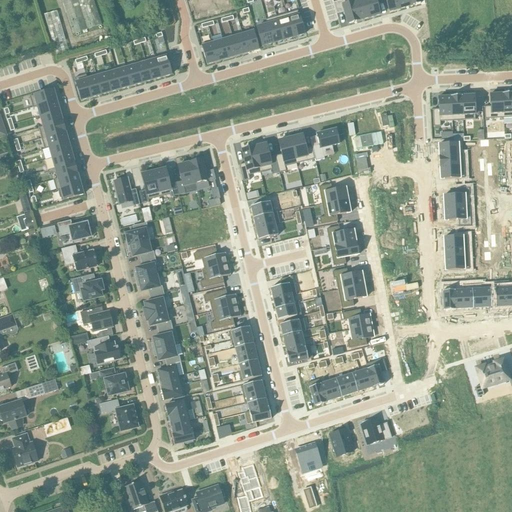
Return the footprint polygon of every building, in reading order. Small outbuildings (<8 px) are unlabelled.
[(62,0),(73,33),(102,24),(93,0),(62,0)] [(342,0),(333,3),(337,14),(344,12),(348,24),(359,21),(352,0),(342,0)] [(352,0),(359,21),(369,18),(364,0),(352,0)] [(375,0),(364,0),(369,18),(380,15),(375,0)] [(396,0),(385,0),(389,12),(399,9),(396,0)] [(396,0),(399,9),(410,6),(408,0),(396,0)] [(57,11),(44,15),(57,59),(69,55),(57,11)] [(297,11),(287,14),(293,37),(304,34),(297,11)] [(287,14),(276,17),(283,40),(293,37),(287,14)] [(276,17),(265,20),(267,25),(272,43),(283,40),(276,17)] [(14,29),(20,52),(38,47),(31,24),(14,29)] [(267,25),(256,28),(262,46),(272,43),(267,25)] [(253,32),(242,35),(247,53),(258,50),(253,32)] [(242,35),(232,38),(238,56),(247,53),(242,35)] [(232,38),(223,41),(228,58),(238,56),(232,38)] [(213,41),(201,44),(207,64),(218,61),(213,44),(213,43),(213,41)] [(213,43),(213,44),(218,61),(228,58),(223,41),(213,43)] [(165,54),(154,58),(155,60),(156,61),(161,78),(171,75),(165,54)] [(155,60),(145,63),(151,80),(161,78),(156,61),(155,60)] [(145,63),(136,65),(141,83),(151,80),(145,63)] [(129,67),(126,68),(131,86),(134,85),(141,83),(136,65),(129,67)] [(126,68),(116,71),(121,89),(131,86),(126,68)] [(116,71),(106,74),(111,92),(121,89),(116,71)] [(106,74),(96,77),(101,95),(111,92),(106,74)] [(86,75),(74,78),(81,101),(92,97),(87,81),(86,80),(87,79),(86,75)] [(87,79),(86,80),(87,81),(92,97),(101,95),(96,77),(87,79)] [(38,106),(56,101),(53,90),(29,97),(33,108),(37,107),(37,106),(38,106)] [(511,93),(502,94),(503,118),(511,117),(511,93)] [(490,107),(484,107),(485,119),(503,118),(502,94),(490,95),(490,107)] [(474,95),(462,96),(463,120),(475,120),(474,95)] [(462,96),(450,97),(451,121),(463,120),(462,96)] [(439,109),(433,110),(433,127),(440,127),(440,122),(451,121),(450,97),(438,97),(439,109)] [(37,106),(37,107),(40,116),(59,111),(56,101),(38,106),(37,106)] [(43,127),(62,121),(59,111),(40,116),(43,126),(43,127)] [(43,127),(43,126),(38,128),(41,139),(65,132),(62,121),(43,127)] [(319,145),(312,147),(316,161),(324,159),(322,148),(339,144),(336,129),(316,134),(319,145)] [(65,132),(41,139),(44,149),(49,148),(68,142),(65,132)] [(302,135),(290,138),(296,164),(315,159),(315,161),(316,161),(312,147),(306,149),(302,135)] [(281,155),(275,156),(279,173),(286,171),(285,167),(296,164),(290,138),(278,141),(280,149),(281,155)] [(52,158),(71,153),(68,142),(49,148),(52,158)] [(266,144),(254,147),(260,173),(272,170),(273,175),(279,173),(275,156),(269,158),(266,144)] [(458,144),(438,145),(439,156),(459,155),(458,144)] [(245,163),(239,165),(243,182),(250,180),(249,175),(256,174),(260,173),(254,147),(242,150),(245,163)] [(7,149),(0,151),(0,159),(9,157),(7,149)] [(55,168),(74,163),(71,153),(52,158),(55,168)] [(459,155),(439,156),(440,168),(464,166),(463,155),(459,155)] [(202,160),(190,163),(195,184),(196,190),(197,191),(199,191),(199,189),(208,187),(207,181),(202,160)] [(74,163),(55,168),(58,178),(58,179),(77,173),(74,163)] [(181,182),(175,183),(178,195),(185,193),(183,187),(195,184),(190,163),(177,166),(181,182)] [(464,166),(440,168),(440,179),(465,178),(464,166)] [(165,169),(153,172),(160,197),(171,194),(172,197),(178,195),(175,183),(169,184),(165,169)] [(211,170),(207,171),(209,182),(214,181),(216,180),(213,170),(211,170)] [(145,190),(139,192),(142,204),(149,202),(148,200),(160,197),(153,172),(141,175),(145,190)] [(56,191),(59,190),(60,189),(80,184),(77,173),(58,179),(58,178),(53,180),(56,191)] [(127,178),(114,181),(119,205),(132,202),(133,206),(139,205),(136,189),(130,191),(127,178)] [(59,190),(62,201),(83,195),(80,184),(60,189),(59,190)] [(331,185),(318,187),(322,205),(348,201),(345,188),(332,191),(331,185)] [(443,202),(441,202),(442,209),(470,207),(465,207),(465,196),(469,195),(469,188),(456,189),(457,195),(443,196),(443,202)] [(19,197),(21,203),(21,204),(28,202),(26,195),(19,197)] [(219,198),(208,200),(210,207),(221,205),(219,198)] [(324,217),(319,218),(321,225),(338,221),(336,215),(350,213),(348,201),(322,205),(324,217)] [(272,202),(250,207),(253,218),(274,213),(272,202)] [(150,221),(149,207),(140,208),(141,222),(150,221)] [(470,207),(442,209),(442,215),(444,215),(444,221),(458,220),(458,226),(471,226),(470,207)] [(198,241),(217,236),(213,218),(204,220),(202,212),(189,216),(191,223),(193,223),(198,241)] [(274,213),(253,218),(256,229),(275,225),(280,223),(277,212),(274,213)] [(26,219),(24,221),(26,228),(28,228),(29,230),(35,228),(30,213),(24,215),(26,219)] [(135,215),(129,217),(131,223),(137,222),(135,215)] [(72,226),(71,220),(57,224),(60,236),(61,236),(70,234),(72,242),(74,241),(74,243),(82,241),(81,240),(90,237),(87,223),(72,226)] [(134,232),(125,234),(126,240),(128,246),(148,241),(145,230),(148,229),(146,223),(132,226),(134,232)] [(275,225),(256,229),(258,240),(278,236),(275,225)] [(339,227),(326,229),(330,248),(356,243),(353,231),(340,233),(339,227)] [(46,228),(40,229),(42,237),(48,236),(46,228)] [(467,237),(443,238),(444,249),(468,248),(467,237)] [(148,241),(128,246),(129,252),(131,252),(132,257),(140,255),(141,261),(155,258),(153,251),(151,252),(148,241)] [(356,243),(330,248),(333,266),(346,264),(344,258),(358,255),(356,243)] [(77,255),(75,246),(61,249),(64,259),(72,257),(76,272),(97,266),(93,251),(77,255)] [(468,248),(444,249),(444,260),(468,258),(468,248)] [(215,249),(193,254),(194,261),(201,259),(204,269),(202,270),(228,264),(225,253),(217,255),(215,249)] [(137,274),(135,274),(136,281),(157,276),(154,264),(156,264),(155,258),(141,261),(142,267),(135,268),(137,274)] [(468,258),(444,260),(445,271),(469,269),(468,258)] [(204,281),(199,282),(201,289),(224,284),(222,277),(230,275),(228,264),(202,270),(204,281)] [(347,269),(332,272),(333,279),(336,278),(338,290),(364,285),(361,273),(348,275),(347,269)] [(95,282),(93,275),(71,280),(74,293),(81,291),(83,301),(102,297),(100,291),(103,290),(101,281),(95,282)] [(157,276),(136,281),(138,287),(140,286),(141,292),(148,290),(150,296),(163,292),(162,286),(159,287),(157,276)] [(281,286),(270,288),(273,300),(296,295),(292,277),(280,280),(281,286)] [(364,285),(338,290),(341,308),(354,306),(352,300),(366,297),(364,285)] [(462,290),(461,290),(462,309),(472,309),(471,285),(462,286),(462,290)] [(480,285),(471,285),(472,309),(481,308),(480,285)] [(481,285),(480,285),(481,308),(491,308),(490,286),(481,287),(481,285)] [(442,287),(443,311),(453,311),(452,286),(442,287)] [(454,286),(452,286),(453,311),(455,310),(462,309),(461,290),(454,291),(454,286)] [(504,286),(494,286),(495,308),(505,307),(504,286)] [(226,290),(203,296),(205,303),(209,302),(212,312),(238,306),(235,295),(227,297),(226,290)] [(145,309),(143,309),(145,315),(165,310),(162,299),(165,298),(163,292),(150,296),(151,301),(144,303),(145,309)] [(296,295),(273,300),(275,309),(298,304),(298,303),(296,303),(294,295),(296,295)] [(298,304),(275,309),(278,320),(301,315),(298,304)] [(214,322),(210,323),(211,331),(234,325),(232,319),(241,317),(238,306),(212,312),(214,322)] [(100,312),(99,308),(102,308),(102,307),(80,313),(83,325),(91,323),(93,332),(112,327),(109,312),(103,313),(102,313),(101,312),(100,312)] [(165,310),(145,315),(146,322),(148,321),(150,327),(157,325),(158,331),(172,327),(170,321),(168,322),(165,310)] [(360,310),(342,313),(343,321),(348,320),(350,330),(371,326),(369,315),(361,317),(360,310)] [(192,314),(186,316),(187,323),(194,321),(192,314)] [(12,315),(0,319),(0,331),(16,326),(12,315)] [(303,319),(280,325),(282,336),(306,330),(303,319)] [(352,341),(347,341),(348,349),(366,345),(365,339),(373,337),(371,326),(350,330),(352,341)] [(154,343),(152,344),(153,350),(174,345),(171,334),(173,333),(172,327),(158,331),(160,336),(152,338),(154,343)] [(249,327),(228,332),(230,341),(251,336),(249,327)] [(306,330),(282,336),(284,344),(303,340),(301,332),(306,331),(306,330)] [(251,336),(230,341),(233,341),(235,348),(253,344),(251,336)] [(80,344),(78,337),(72,339),(73,345),(80,344)] [(110,344),(108,337),(87,342),(88,349),(95,348),(96,352),(94,353),(97,365),(120,359),(119,356),(121,356),(119,349),(118,349),(117,347),(115,348),(114,343),(110,344)] [(303,340),(284,344),(286,352),(286,353),(310,347),(310,346),(305,347),(303,340)] [(253,344),(235,348),(237,356),(255,352),(253,344)] [(174,345),(153,350),(155,356),(157,356),(158,361),(165,360),(167,366),(175,363),(181,362),(179,356),(176,356),(174,345)] [(310,347),(286,353),(289,364),(307,360),(308,360),(312,358),(310,347)] [(255,352),(237,356),(238,364),(257,360),(255,352)] [(383,359),(366,364),(373,388),(385,384),(384,383),(381,373),(387,371),(383,359)] [(503,359),(489,363),(495,384),(510,380),(511,386),(511,385),(511,375),(509,377),(503,359)] [(238,364),(240,372),(259,368),(257,360),(238,364)] [(0,369),(2,375),(0,375),(0,390),(10,387),(6,374),(17,370),(15,363),(0,367),(0,369)] [(167,368),(157,371),(160,380),(178,376),(175,363),(167,366),(167,368)] [(480,385),(474,387),(477,397),(483,395),(481,389),(495,384),(489,363),(475,368),(480,385)] [(367,369),(359,371),(365,390),(373,387),(373,388),(366,364),(365,365),(367,369)] [(79,372),(76,365),(69,367),(71,374),(79,372)] [(240,372),(238,373),(240,382),(261,377),(259,368),(240,372)] [(115,378),(114,376),(115,375),(113,369),(99,373),(101,379),(102,379),(103,380),(102,381),(106,397),(110,396),(117,394),(118,395),(127,393),(126,392),(128,391),(127,389),(129,389),(127,382),(126,383),(124,375),(115,378)] [(203,370),(198,371),(200,381),(206,379),(203,370)] [(359,371),(351,374),(357,392),(365,390),(359,371)] [(351,374),(344,377),(349,395),(357,392),(351,374)] [(178,376),(160,380),(162,390),(180,386),(178,376)] [(344,377),(336,379),(341,397),(349,395),(344,377)] [(336,379),(328,382),(334,400),(341,397),(336,379)] [(318,380),(307,383),(309,388),(308,388),(309,389),(315,406),(314,406),(315,407),(325,403),(318,380)] [(318,380),(325,403),(326,403),(326,402),(334,400),(328,382),(320,384),(318,380)] [(261,381),(240,386),(243,396),(264,391),(261,381)] [(458,382),(442,388),(451,413),(467,407),(458,382)] [(41,385),(24,390),(27,400),(44,394),(41,385)] [(162,390),(161,390),(164,401),(173,398),(174,400),(182,397),(182,396),(183,396),(180,386),(162,390)] [(264,391),(243,396),(245,405),(247,404),(247,405),(266,400),(264,391)] [(0,404),(15,401),(14,393),(0,395),(0,404)] [(117,400),(102,404),(99,404),(101,414),(115,410),(121,432),(138,428),(133,405),(119,409),(117,400)] [(175,403),(165,406),(168,416),(169,416),(187,411),(184,401),(183,401),(183,400),(174,402),(175,403)] [(249,412),(244,413),(245,414),(268,409),(268,407),(266,400),(247,405),(249,412)] [(21,401),(0,407),(0,420),(1,421),(2,421),(3,423),(8,422),(12,429),(13,428),(13,429),(15,429),(16,429),(17,428),(19,428),(20,427),(21,426),(22,426),(21,418),(26,416),(21,401)] [(268,409),(245,414),(247,425),(252,423),(252,424),(253,424),(252,423),(270,419),(271,419),(268,409)] [(187,411),(169,416),(171,425),(189,421),(187,411)] [(362,424),(361,425),(367,446),(391,438),(386,424),(379,426),(377,420),(370,422),(369,420),(362,422),(362,424)] [(189,421),(171,425),(173,434),(191,430),(189,421)] [(173,434),(172,435),(175,445),(185,443),(185,444),(193,442),(192,441),(194,440),(191,430),(173,434)] [(345,430),(330,435),(337,457),(352,452),(345,430)] [(29,443),(26,434),(12,439),(15,450),(13,455),(17,468),(38,461),(32,443),(29,443)] [(314,445),(295,451),(302,474),(321,468),(314,445)] [(72,456),(69,449),(60,452),(63,459),(72,456)] [(246,496),(238,498),(240,511),(251,511),(249,502),(254,500),(251,490),(261,487),(253,465),(242,468),(243,472),(238,474),(246,496)] [(143,490),(140,482),(125,487),(129,500),(128,500),(132,511),(144,506),(145,511),(157,511),(154,502),(148,504),(145,495),(143,490)] [(195,511),(202,511),(202,510),(223,503),(218,487),(197,494),(198,499),(192,501),(195,511)] [(310,488),(303,490),(309,509),(316,507),(310,488)] [(185,511),(186,510),(185,506),(187,506),(184,499),(186,499),(185,497),(184,497),(181,491),(168,495),(168,494),(160,497),(164,511),(185,511)]
